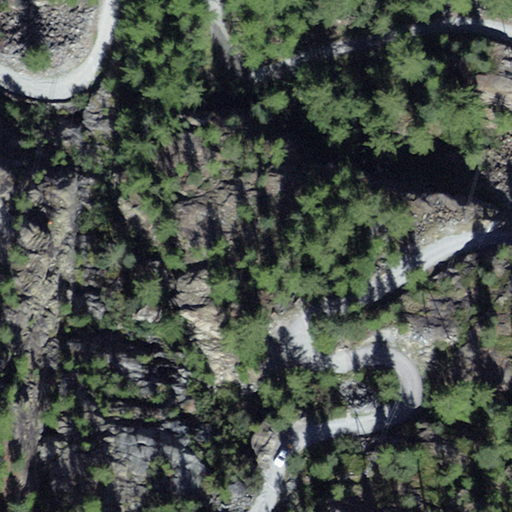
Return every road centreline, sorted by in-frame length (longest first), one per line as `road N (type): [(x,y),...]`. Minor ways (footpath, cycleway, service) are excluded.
road 1 (track): [(255,511),(298,434),(380,422),(408,405),(399,358),(369,354),(326,367),(303,353),(301,331),(322,309),(443,252),(511,234)]
road 2 (track): [(511,36),(451,25),(333,45),(275,73),(250,75),(221,49),(207,0)]
road 3 (track): [(115,0),(100,57),(68,83),(0,72)]
